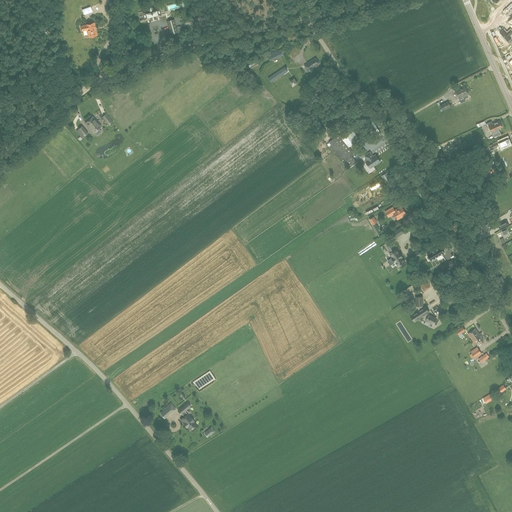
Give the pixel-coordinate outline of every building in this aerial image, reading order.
[(155,17),(160,15),(158,7),(153,8),(153,7),(147,9),(148,10),(143,11),(143,14),(143,15),(144,17),(145,20),(150,18),(150,19),(155,18),(155,17)] [(174,20),(167,22),(170,33),(177,31),(174,20)] [(96,35),(94,23),(86,24),(86,25),(81,26),(82,31),(87,29),(89,37),(96,35)] [(504,29),(499,33),(502,36),(501,36),(506,41),(511,37),(511,38),(511,30),(510,31),(509,30),(507,32),(504,29)] [(284,55),(281,49),(267,56),(270,61),(284,55)] [(309,74),(315,70),(313,67),(319,63),(316,57),(307,63),(308,64),(305,67),(309,74)] [(271,82),(287,71),(285,67),(268,78),(271,82)] [(244,85),(247,82),(245,80),(241,76),(238,78),(244,85)] [(293,87),(298,83),(294,78),(289,81),(293,87)] [(459,99),(469,94),(464,85),(454,90),(459,99)] [(448,101),(440,105),(443,111),(451,106),(448,101)] [(105,120),(109,124),(112,121),(106,114),(102,117),(105,120)] [(101,131),(99,128),(101,126),(92,116),(85,122),(93,133),(94,132),(97,135),(101,131)] [(407,130),(412,127),(408,120),(403,123),(407,130)] [(502,127),(499,121),(493,124),(491,121),(487,123),(492,134),(500,131),(499,128),(502,127)] [(84,135),(87,132),(82,126),(78,129),(84,135)] [(351,127),(344,132),(353,144),(359,140),(351,127)] [(330,142),(327,144),(335,154),(338,158),(341,156),(347,163),(350,167),(356,162),(351,156),(354,153),(349,147),(339,135),(338,134),(329,142),(330,142)] [(493,148),(500,144),(502,147),(510,144),(507,138),(499,141),(499,140),(493,143),(494,144),(488,146),(489,147),(481,150),(482,154),(490,151),(490,150),(493,149),(493,148)] [(433,160),(439,157),(435,149),(429,151),(433,160)] [(372,157),(371,155),(372,155),(370,152),(364,155),(367,160),(366,161),(370,168),(380,161),(375,154),(372,157)] [(386,185),(392,181),(387,172),(381,176),(386,185)] [(406,214),(402,206),(395,210),(393,207),(385,212),(388,217),(394,214),(397,219),(406,214)] [(501,230),(509,226),(506,221),(498,225),(501,230)] [(387,246),(387,247),(391,252),(390,253),(392,257),(392,258),(394,262),(395,262),(396,262),(398,266),(400,265),(403,263),(403,262),(405,261),(402,257),(400,253),(399,253),(396,249),(395,250),(391,244),(387,246)] [(444,252),(441,246),(427,254),(431,261),(431,260),(432,261),(436,259),(436,258),(444,252)] [(422,254),(419,250),(418,250),(413,254),(416,259),(422,254)] [(445,264),(442,266),(444,271),(456,264),(453,259),(445,264)] [(497,278),(495,279),(500,289),(506,286),(501,276),(497,278)] [(424,291),(430,286),(425,280),(420,285),(424,291)] [(415,322),(423,317),(424,318),(423,319),(425,320),(425,321),(434,325),(437,318),(428,314),(428,315),(427,314),(430,313),(425,305),(422,307),(422,306),(423,306),(423,296),(415,297),(415,306),(416,306),(417,308),(418,308),(418,310),(410,315),(415,322)] [(459,335),(465,330),(463,326),(454,332),(457,336),(459,335)] [(475,336),(479,333),(475,328),(468,333),(472,339),(475,337),(475,336)] [(475,337),(472,339),(475,344),(480,341),(481,343),(483,342),(481,340),(483,339),(479,333),(475,336),(475,337)] [(475,359),(482,354),(480,352),(478,349),(477,347),(470,351),(474,357),(475,359)] [(487,353),(478,358),(481,363),(489,357),(487,353)] [(500,393),(504,390),(506,388),(503,384),(496,389),(500,393)] [(486,396),(489,401),(494,398),(491,393),(486,396)] [(190,430),(196,424),(193,421),(194,420),(191,417),(190,417),(188,414),(187,414),(184,411),(190,406),(188,403),(178,411),(181,414),(182,413),(184,416),(181,419),(184,423),(183,423),(186,426),(187,426),(190,429),(189,429),(190,430)] [(180,442),(191,433),(186,427),(175,435),(180,442)]
